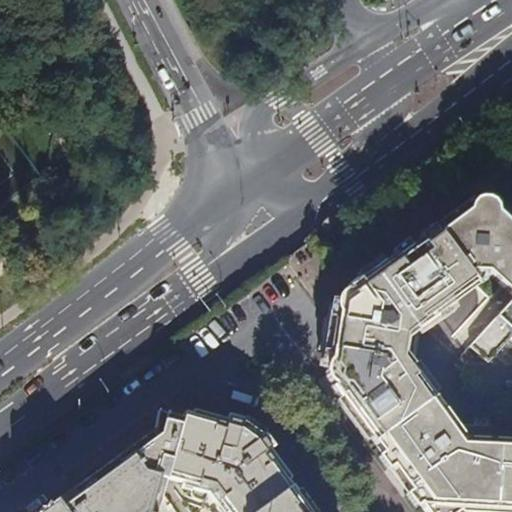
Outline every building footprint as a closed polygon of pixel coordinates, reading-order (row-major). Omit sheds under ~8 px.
[(496,221),(506,210),(495,199),(492,201),(485,199),(480,200),(474,202),(472,199),(460,208),(468,220),(477,220),(478,214),(488,215),(488,220),(496,221)] [(511,297),(511,215),(506,210),(496,221),(488,220),(488,215),(478,214),(477,220),(468,220),(460,208),(433,227),(468,275),(472,272),(487,273),(511,297)] [(373,442),(434,398),(412,367),(413,366),(405,355),(407,341),(418,333),(418,331),(477,287),(468,275),(433,227),(420,237),(422,240),(396,258),(394,255),(358,281),(348,289),(337,297),(329,347),(325,376),(332,386),(341,398),(373,442)] [(346,287),(348,289),(358,281),(356,279),(346,287)] [(511,300),(470,346),(488,364),(511,338),(511,300)] [(341,398),(332,386),(330,388),(339,400),(341,398)] [(457,430),(434,398),(373,442),(392,468),(395,466),(413,490),(410,493),(423,511),(460,511),(465,508),(479,510),(478,511),(511,511),(511,441),(497,441),(497,448),(461,446),(457,439),(462,436),(457,430)] [(312,511),(311,511),(309,511),(301,511),(291,497),(295,494),(286,481),(282,484),(268,466),(275,461),(260,440),(242,427),(214,419),(213,422),(184,413),(182,421),(166,479),(192,486),(190,496),(192,499),(201,502),(206,495),(215,508),(222,503),(228,511),(312,511)] [(158,414),(154,429),(112,460),(62,497),(40,511),(156,511),(162,495),(166,479),(182,421),(170,418),(158,414)]
